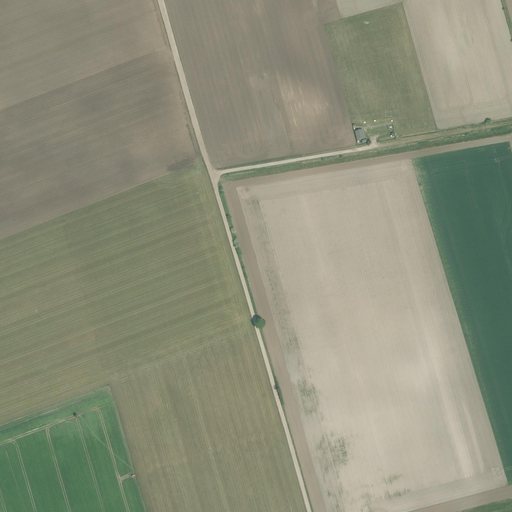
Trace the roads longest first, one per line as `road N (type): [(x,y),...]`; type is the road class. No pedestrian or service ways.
road 1 (track): [(309,511),(160,0)]
road 2 (track): [(210,174),(373,146),(375,136)]
